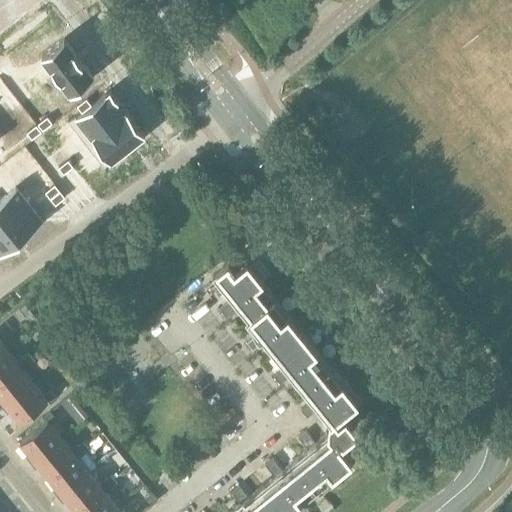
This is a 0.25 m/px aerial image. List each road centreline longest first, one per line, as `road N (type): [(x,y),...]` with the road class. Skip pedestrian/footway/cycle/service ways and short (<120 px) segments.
road 1 (tertiary): [(443,511),(486,476),(494,436),(478,400),(300,193)]
road 2 (residential): [(0,295),(226,119)]
road 3 (residential): [(162,511),(257,433),(253,412),(169,306)]
road 4 (unclassified): [(242,104),(363,0)]
road 5 (unknown): [(74,239),(0,140)]
